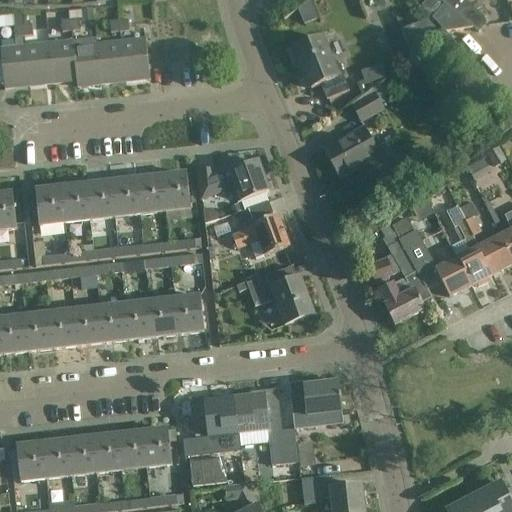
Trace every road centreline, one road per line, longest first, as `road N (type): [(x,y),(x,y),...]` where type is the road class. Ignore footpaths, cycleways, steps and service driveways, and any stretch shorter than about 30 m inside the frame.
road 1 (residential): [(30,389),(360,350)]
road 2 (residential): [(360,350),(265,99)]
road 3 (residential): [(25,135),(265,99)]
road 4 (residential): [(400,511),(360,350)]
